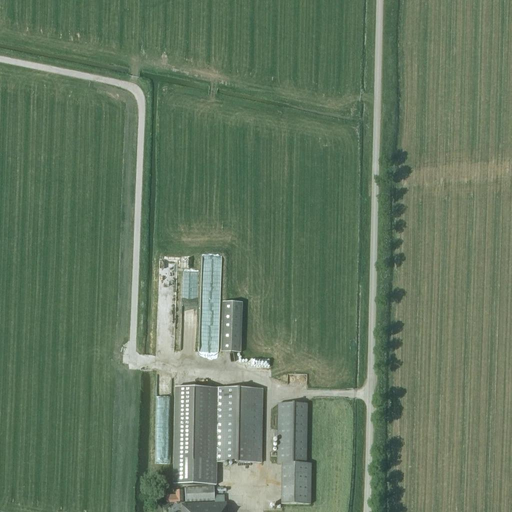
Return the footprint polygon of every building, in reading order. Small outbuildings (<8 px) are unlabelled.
[(222,302),(222,352),(242,352),(242,303),(222,302)] [(215,486),(215,463),(260,464),(262,390),(175,389),(173,485),(215,486)] [(307,468),(309,408),(280,407),(278,467),(283,467),(281,508),(310,509),(312,468),(307,468)] [(185,489),(185,503),(214,502),(213,487),(185,489)] [(225,511),(226,503),(181,505),(180,511),(225,511)]
